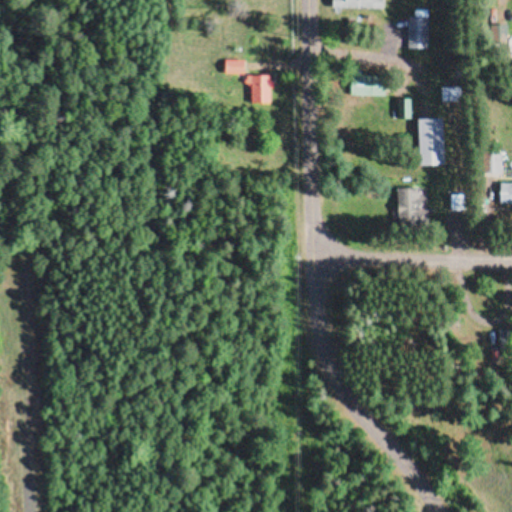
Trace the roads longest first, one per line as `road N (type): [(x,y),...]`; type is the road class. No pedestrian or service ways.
road 1 (residential): [(434,511),(340,397),(318,349),(308,261),(304,0)]
road 2 (track): [(18,290),(26,511)]
road 3 (residential): [(308,261),(511,262)]
